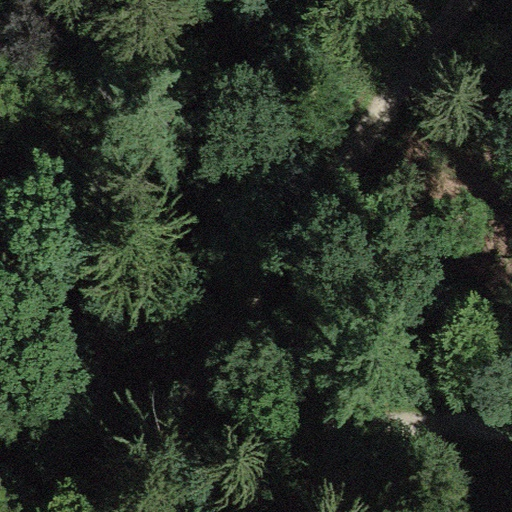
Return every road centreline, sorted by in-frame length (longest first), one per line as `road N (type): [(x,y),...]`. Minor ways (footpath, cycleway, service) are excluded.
road 1 (track): [(465,0),(99,511)]
road 2 (track): [(511,425),(387,427),(140,450)]
